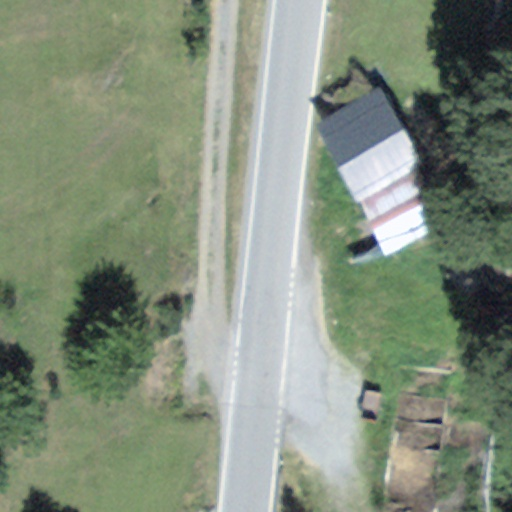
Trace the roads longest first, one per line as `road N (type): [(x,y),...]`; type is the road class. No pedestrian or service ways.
road 1 (tertiary): [(244,511),(300,0)]
road 2 (track): [(259,365),(204,347),(215,0)]
